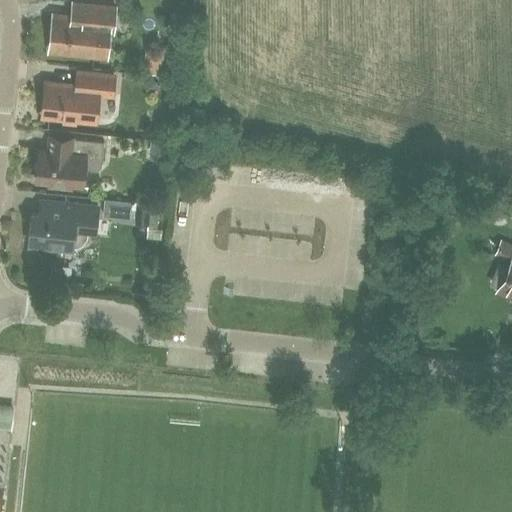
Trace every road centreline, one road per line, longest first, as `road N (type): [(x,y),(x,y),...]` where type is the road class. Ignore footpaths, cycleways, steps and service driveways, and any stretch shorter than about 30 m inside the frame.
road 1 (residential): [(0,312),(122,317),(150,331),(418,361)]
road 2 (residential): [(2,133),(7,0)]
